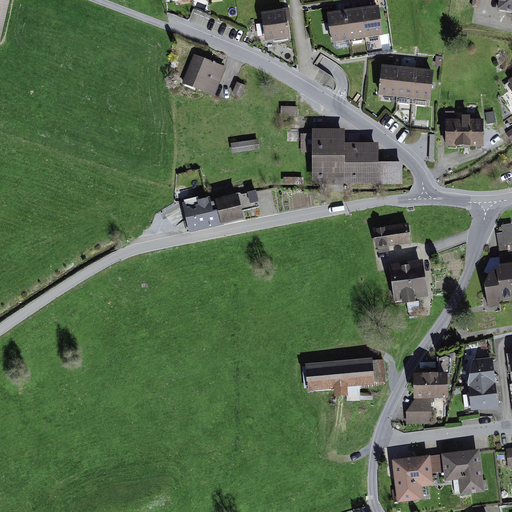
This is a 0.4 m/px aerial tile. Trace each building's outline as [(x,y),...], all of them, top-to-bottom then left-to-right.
[(0,0),(0,33),(8,0),(0,0)] [(467,0),(466,8),(475,10),(476,0),(467,0)] [(511,15),(511,0),(499,0),(497,13),(511,15)] [(331,41),(382,35),(379,11),(365,12),(351,14),(337,16),(328,17),(331,41)] [(265,44),(287,42),(284,14),(261,17),(265,44)] [(225,66),(195,55),(185,83),(214,94),(225,66)] [(379,97),(430,102),(433,75),(421,74),(408,73),(394,71),(382,70),(379,97)] [(237,82),(233,92),(241,95),(245,85),(237,82)] [(298,106),(280,106),(280,115),(298,115),(298,106)] [(482,150),(484,124),(447,122),(445,148),(482,150)] [(306,187),(400,186),(399,163),(374,164),(374,145),(335,145),(335,132),(306,133),(306,187)] [(250,143),(228,146),(230,157),(251,154),(250,143)] [(218,225),(242,219),(237,197),(213,202),(218,225)] [(186,232),(218,225),(213,202),(181,209),(186,232)] [(511,223),(502,225),(503,233),(497,234),(500,253),(511,252),(511,223)] [(381,249),(411,245),(408,227),(378,231),(381,249)] [(491,305),(511,301),(511,263),(485,269),(491,305)] [(393,300),(426,296),(421,267),(388,271),(393,300)] [(491,358),(464,361),(467,384),(481,382),(494,380),(491,358)] [(308,394),(385,389),(383,363),(306,368),(308,394)] [(444,401),(444,377),(412,378),(413,402),(444,401)] [(485,410),(498,408),(494,380),(481,382),(467,384),(471,411),(485,410)] [(407,425),(429,425),(429,406),(407,406),(407,425)] [(481,452),(442,457),(445,482),(458,480),(460,496),(486,493),(481,452)] [(432,458),(391,463),(396,504),(420,501),(419,489),(430,488),(429,477),(434,476),(432,458)]
